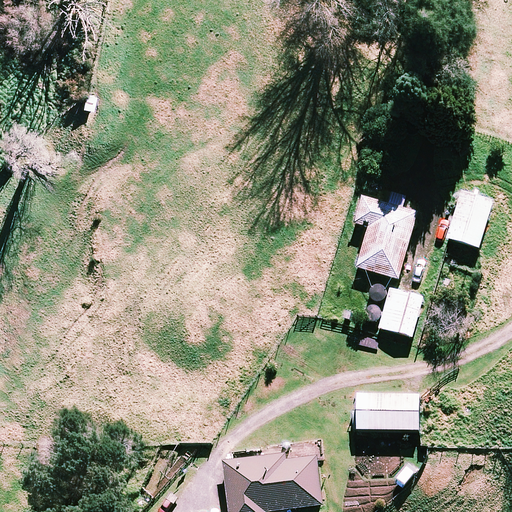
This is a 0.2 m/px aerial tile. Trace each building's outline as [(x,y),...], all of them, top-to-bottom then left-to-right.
[(493,206),(461,196),(446,242),(478,252),(493,206)] [(416,217),(361,201),(354,226),(368,229),(356,271),(397,283),(416,217)] [(424,302),(390,292),(378,332),(412,341),(424,302)] [(419,434),(420,400),(357,399),(356,433),(419,434)] [(291,511),(322,509),(317,462),(288,465),(287,460),(224,467),(228,511),(291,511)]
